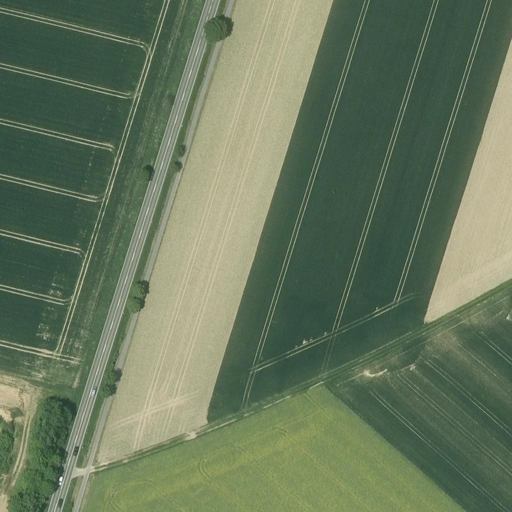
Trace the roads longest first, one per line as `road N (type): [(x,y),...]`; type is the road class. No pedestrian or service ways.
road 1 (primary): [(54,511),(212,0)]
road 2 (track): [(511,284),(216,427),(97,469),(66,470)]
